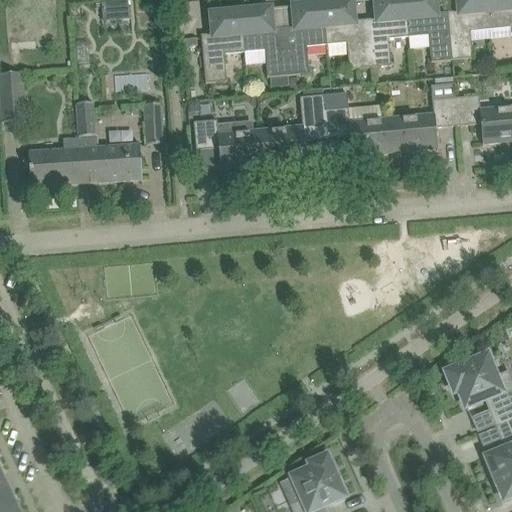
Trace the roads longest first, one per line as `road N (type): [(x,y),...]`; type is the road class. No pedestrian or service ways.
road 1 (residential): [(0,241),(511,201)]
road 2 (residential): [(0,287),(101,511)]
road 3 (residential): [(404,511),(372,435),(385,411),(415,414),(456,511)]
road 4 (residential): [(68,511),(0,372)]
